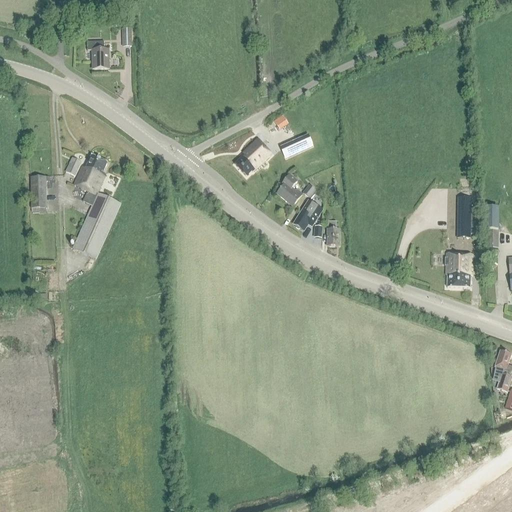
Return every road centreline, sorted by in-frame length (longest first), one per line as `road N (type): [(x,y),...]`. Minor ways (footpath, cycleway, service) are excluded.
road 1 (tertiary): [(511,336),(311,262),(178,167)]
road 2 (unclassified): [(178,167),(315,81),(499,0)]
road 3 (tertiary): [(178,167),(70,88),(0,64)]
